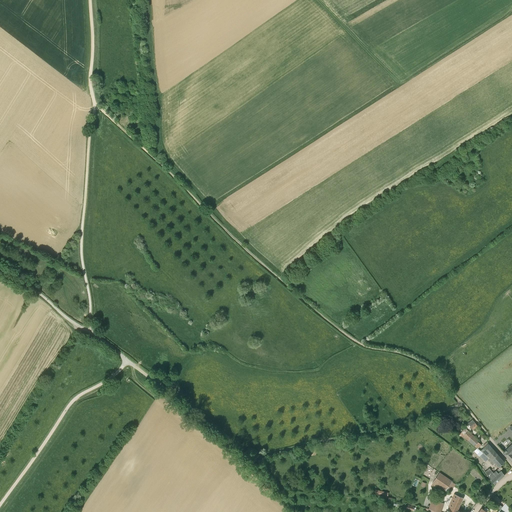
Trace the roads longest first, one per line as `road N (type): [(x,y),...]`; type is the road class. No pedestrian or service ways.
road 1 (track): [(461,403),(415,358),(360,343),(328,321),(95,104)]
road 2 (unclassified): [(295,511),(202,418),(0,266)]
road 3 (track): [(95,104),(80,244),(88,330)]
road 4 (track): [(461,403),(373,435),(248,459)]
road 5 (track): [(127,361),(70,402),(0,504)]
